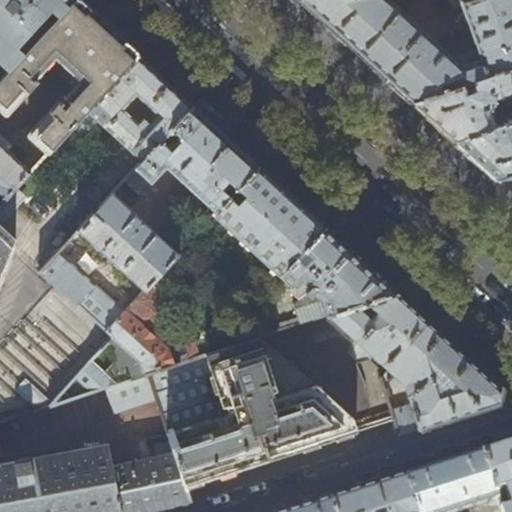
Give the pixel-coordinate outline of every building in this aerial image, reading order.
[(0,205),(86,110),(137,54),(112,31),(78,0),(74,0),(0,83),(0,205)] [(0,0),(0,83),(74,0),(0,0)] [(354,0),(355,0),(354,0),(299,0),(328,27),(388,81),(411,103),(511,67),(511,0),(469,0),(460,3),(458,0),(450,0),(453,9),(461,7),(470,36),(441,46),(389,0),(354,0)] [(86,110),(141,161),(192,105),(185,98),(158,73),(143,60),(137,54),(86,110)] [(494,99),(511,92),(511,67),(411,103),(438,127),(454,141),(511,120),(511,110),(493,117),(489,107),(491,106),(493,104),(494,102),(494,99)] [(192,105),(141,161),(135,168),(144,176),(141,180),(148,187),(166,167),(215,212),(229,197),(220,188),(227,181),(236,189),(258,165),(223,133),(192,105)] [(511,120),(454,141),(476,162),(496,180),(511,173),(511,120)] [(258,165),(236,189),(229,197),(215,212),(208,220),(213,224),(218,219),(278,275),(324,225),(319,221),(258,165)] [(112,193),(78,231),(143,291),(150,284),(177,254),(112,193)] [(324,225),(278,275),(279,276),(281,274),(293,285),(289,290),(300,300),(296,304),(302,322),(328,314),(396,292),(333,233),(324,225)] [(0,289),(2,286),(7,272),(16,249),(17,241),(9,242),(0,233),(0,289)] [(61,250),(42,271),(107,331),(124,312),(65,257),(66,255),(61,250)] [(150,284),(143,291),(124,312),(107,331),(113,336),(49,405),(104,387),(148,373),(174,364),(169,351),(145,329),(159,313),(165,299),(150,284)] [(396,292),(328,314),(404,385),(410,405),(390,411),(398,435),(452,418),(499,403),(500,396),(502,388),(445,336),(403,298),(396,292)] [(174,364),(148,373),(156,399),(170,442),(185,487),(187,486),(215,477),(283,456),(344,436),(354,433),(349,417),(258,337),(174,364)] [(156,399),(148,373),(104,387),(112,413),(156,399)] [(0,458),(3,458),(0,445),(0,511),(141,511),(152,510),(190,502),(185,487),(170,442),(155,445),(157,457),(111,467),(106,445),(0,465),(0,458)] [(511,443),(482,453),(501,510),(511,506),(511,443)] [(447,464),(405,477),(416,511),(456,511),(468,509),(468,511),(501,511),(501,510),(482,453),(447,464)] [(333,511),(416,511),(405,477),(373,488),(330,501),(333,511)] [(298,511),(296,511),(333,511),(330,501),(298,511)]
